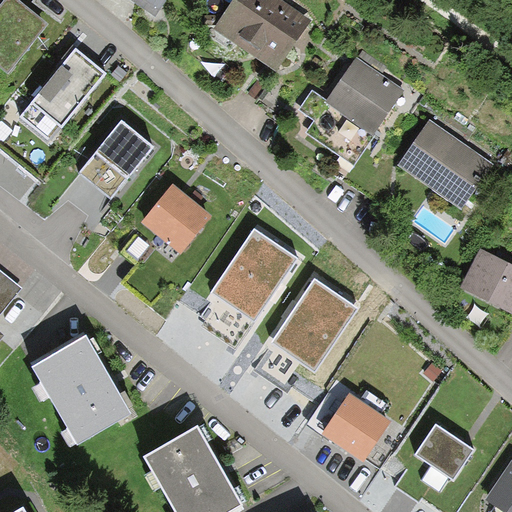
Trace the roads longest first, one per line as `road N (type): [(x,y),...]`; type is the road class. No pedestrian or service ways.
road 1 (residential): [(71,0),(511,389)]
road 2 (residential): [(347,511),(47,267),(18,214),(0,200)]
